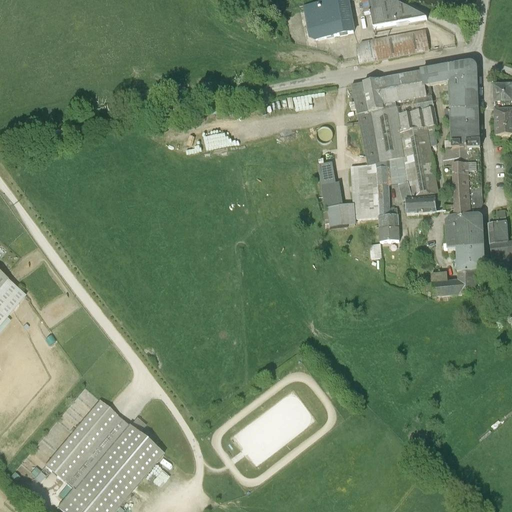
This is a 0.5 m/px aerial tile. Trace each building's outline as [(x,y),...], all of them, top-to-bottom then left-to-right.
[(353,34),(347,0),(343,0),(309,6),(316,41),(353,34)] [(390,0),(367,0),(373,30),(426,20),(390,0)] [(437,72),(440,86),(449,85),(451,111),(445,111),(446,123),(452,123),(453,150),(479,150),(480,150),(480,143),(479,143),(476,72),(469,67),(437,72)] [(437,72),(426,74),(428,88),(430,88),(440,86),(437,72)] [(431,97),(430,88),(428,88),(426,74),(363,84),(350,87),(361,139),(364,153),(366,168),(351,169),(353,206),(354,218),(379,216),(390,215),(390,209),(387,186),(407,184),(410,200),(435,199),(439,195),(430,146),(436,145),(433,128),(437,127),(432,96),(431,97)] [(511,88),(511,87),(494,88),(494,104),(511,103),(511,88)] [(325,93),(316,94),(317,105),(325,105),(325,93)] [(511,113),(495,114),(496,139),(511,138),(511,113)] [(193,153),(238,144),(236,130),(191,139),(193,153)] [(455,215),(455,217),(471,217),(471,214),(471,210),(478,209),(480,208),(482,205),(479,150),(453,150),(445,151),(445,154),(443,154),(442,158),(443,161),(443,168),(445,168),(445,175),(453,175),(455,215)] [(328,228),(355,226),(354,218),(353,206),(343,206),(339,183),(335,184),(331,164),(316,166),(323,208),(326,208),(328,228)] [(410,200),(405,201),(406,214),(437,213),(435,199),(410,200)] [(399,240),(397,209),(390,209),(390,215),(379,216),(380,241),(399,240)] [(473,271),(473,274),(480,273),(480,270),(485,270),(482,220),(481,218),(479,216),(471,217),(455,217),(450,218),(446,223),(448,250),(456,250),(457,271),(458,272),(473,271)] [(491,244),(508,243),(508,242),(506,218),(497,218),(494,219),(494,223),(489,224),(491,244)] [(508,243),(491,244),(491,254),(511,252),(511,241),(508,242),(508,243)] [(511,252),(491,254),(492,265),(511,263),(511,252)] [(475,293),(473,274),(473,271),(458,272),(459,280),(448,281),(447,272),(431,273),(433,298),(475,293)] [(0,326),(25,297),(0,275),(0,326)] [(114,511),(163,456),(100,402),(45,466),(72,489),(57,508),(61,511),(114,511)] [(34,466),(30,472),(40,480),(45,474),(34,466)]
